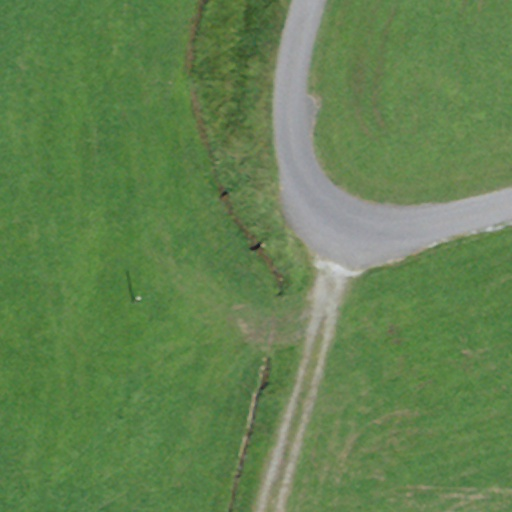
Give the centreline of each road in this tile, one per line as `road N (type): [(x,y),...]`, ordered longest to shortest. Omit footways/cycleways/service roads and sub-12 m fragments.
road 1 (residential): [(511,204),(389,235),(342,228),(313,202),(289,105),(311,0)]
road 2 (track): [(342,228),(273,511)]
